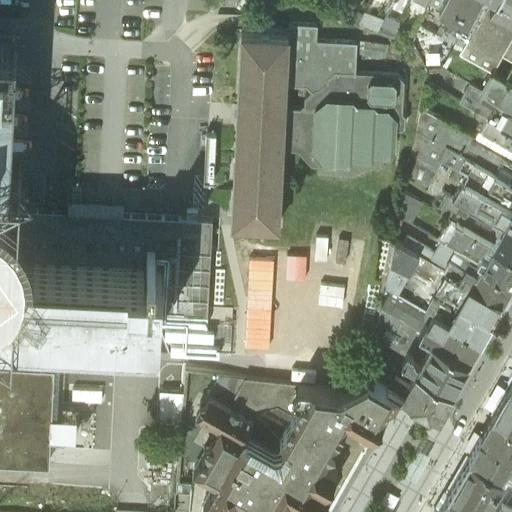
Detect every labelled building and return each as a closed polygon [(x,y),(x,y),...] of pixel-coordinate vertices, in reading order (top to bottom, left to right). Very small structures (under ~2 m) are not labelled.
[(430,0),(452,12),(458,0),(430,0)] [(458,0),(452,12),(450,17),(463,23),(466,18),(476,23),(488,0),(458,0)] [(511,0),(493,0),(500,3),(493,17),(505,24),(511,10),(511,0)] [(363,14),(347,6),(342,16),(359,22),(363,14)] [(385,14),(378,28),(394,34),(400,22),(385,14)] [(356,39),(316,37),(317,22),(288,20),(288,33),(241,30),(231,220),(278,222),(282,145),(298,146),(311,161),(317,161),(322,157),(347,158),(351,154),(369,155),(373,152),(387,152),(394,147),(395,126),(401,127),(404,124),(405,113),(402,110),(403,78),(397,72),(355,69),(356,39)] [(511,34),(502,52),(511,57),(511,34)] [(0,461),(49,464),(54,366),(0,362),(0,314),(129,320),(157,323),(158,309),(162,214),(7,206),(15,57),(15,42),(15,36),(0,35),(0,461)] [(511,61),(503,77),(511,81),(511,61)] [(511,81),(503,77),(491,70),(480,88),(511,105),(511,81)] [(511,105),(480,88),(470,82),(459,101),(500,124),(506,112),(511,115),(511,105)] [(511,115),(506,112),(500,124),(511,130),(511,115)] [(511,164),(490,152),(484,163),(477,159),(477,161),(494,171),(511,180),(511,164)] [(489,181),(470,170),(464,181),(484,192),(489,184),(511,196),(511,206),(511,207),(511,180),(494,171),(489,181)] [(421,201),(404,191),(398,217),(408,223),(421,201)] [(511,229),(501,223),(496,233),(493,231),(491,227),(484,223),(485,221),(445,198),(438,210),(450,217),(511,250),(511,229)] [(511,207),(495,198),(490,207),(498,212),(502,211),(507,213),(501,223),(511,229),(511,207)] [(212,217),(162,214),(158,309),(207,311),(208,305),(212,217)] [(408,223),(398,217),(393,241),(430,261),(435,253),(406,237),(412,225),(408,223)] [(511,277),(511,250),(450,217),(437,239),(441,241),(511,279),(511,277)] [(430,261),(393,241),(389,260),(459,298),(462,294),(436,280),(443,268),(430,261)] [(511,279),(441,241),(435,253),(430,261),(443,268),(500,299),(511,279)] [(459,298),(389,260),(385,282),(448,318),(459,298)] [(500,299),(443,268),(436,280),(462,294),(459,298),(491,315),(500,299)] [(448,318),(385,282),(379,308),(436,340),(448,318)] [(459,298),(448,318),(479,335),(491,315),(459,298)] [(233,307),(208,305),(207,311),(158,309),(157,323),(173,323),(172,351),(231,354),(233,307)] [(379,308),(372,343),(451,385),(467,357),(436,340),(379,308)] [(479,335),(448,318),(436,340),(467,357),(479,335)] [(451,385),(372,343),(366,370),(400,389),(437,409),(451,385)] [(371,429),(388,399),(395,398),(400,389),(366,370),(339,384),(245,374),(230,402),(209,390),(204,398),(200,400),(201,405),(196,413),(203,417),(204,421),(209,420),(217,424),(210,436),(211,436),(194,466),(215,478),(203,499),(204,500),(224,511),(225,511),(237,491),(243,495),(242,498),(244,510),(256,507),(258,503),(273,511),(324,511),(329,505),(328,505),(371,429)] [(511,381),(510,380),(492,412),(511,422),(511,381)] [(511,422),(492,412),(481,433),(511,450),(511,422)] [(511,450),(481,433),(470,452),(500,469),(507,456),(511,458),(511,450)] [(470,452),(449,489),(488,511),(511,511),(495,501),(494,503),(488,500),(504,471),(500,469),(470,452)] [(191,481),(177,480),(176,491),(190,492),(191,481)] [(488,511),(449,489),(436,511),(488,511)]
